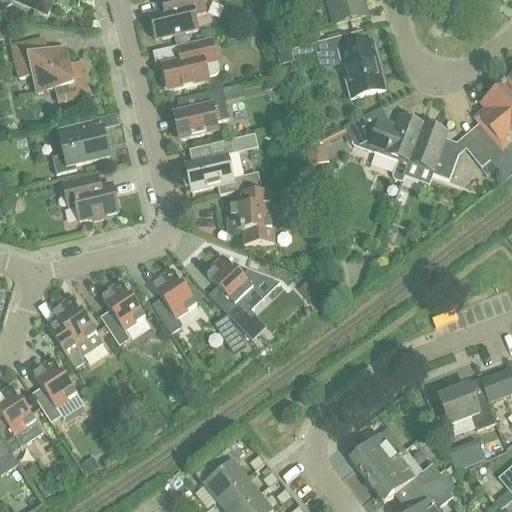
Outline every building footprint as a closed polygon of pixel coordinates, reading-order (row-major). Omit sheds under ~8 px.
[(46,15),(52,0),(12,0),(20,4),(46,15)] [(150,17),(156,42),(198,32),(194,18),(206,15),(201,0),(161,0),(164,13),(150,17)] [(328,0),(335,28),(367,20),(362,0),(328,0)] [(9,28),(0,27),(0,38),(8,39),(9,28)] [(345,77),(351,102),(386,93),(374,45),(358,49),(355,37),(281,56),(283,65),(293,62),(294,63),(322,56),(322,58),(339,54),(345,77)] [(179,63),(162,67),(168,93),(209,83),(208,79),(215,78),(217,76),(219,74),(219,71),(212,40),(176,48),(179,63)] [(44,41),(12,49),(19,81),(33,78),(37,95),(55,91),(58,105),(91,97),(83,65),(69,68),(67,59),(57,52),(48,55),(44,41)] [(511,77),(503,85),(504,86),(511,95),(511,77)] [(511,95),(504,86),(485,102),(495,113),(482,124),(479,127),(495,170),(498,167),(501,171),(502,187),(511,179),(511,95)] [(225,104),(220,106),(217,93),(177,102),(180,114),(173,116),(179,142),(218,133),(216,125),(229,122),(225,104)] [(402,184),(410,164),(423,127),(401,119),(396,131),(383,126),(384,121),(380,112),(382,111),(382,110),(344,130),(353,149),(357,148),(368,152),(367,154),(386,161),(386,159),(401,165),(394,182),(402,184)] [(424,125),(423,127),(410,164),(432,172),(430,176),(449,183),(463,147),(456,145),(445,141),(448,134),(424,125)] [(64,157),(52,160),(56,177),(77,172),(76,168),(110,160),(103,130),(95,132),(93,126),(58,134),(64,157)] [(479,127),(461,142),(468,150),(489,175),(495,170),(479,127)] [(254,176),(233,181),(227,158),(235,156),(232,142),(207,148),(210,161),(185,167),(192,194),(220,188),(222,197),(220,197),(220,198),(261,189),(261,188),(257,188),(254,176)] [(320,142),(305,150),(311,169),(320,167),(316,154),(323,152),(322,148),(320,142)] [(105,217),(118,214),(112,187),(95,191),(92,179),(63,186),(66,199),(73,197),(79,223),(92,220),(93,224),(106,221),(105,217)] [(237,195),(237,208),(230,209),(231,218),(227,218),(228,234),(243,233),(244,248),(275,246),(274,232),(273,232),(271,210),(288,209),(288,192),(237,195)] [(213,272),(207,279),(224,297),(215,305),(232,323),(252,344),(262,334),(247,318),(264,302),(253,291),(264,280),(247,273),(247,274),(242,279),(223,258),(211,269),(213,272)] [(161,283),(153,288),(167,309),(157,316),(171,337),(182,330),(177,322),(197,308),(173,271),(159,280),(161,283)] [(116,321),(105,328),(119,349),(130,342),(126,334),(146,320),(121,283),(108,292),(110,295),(102,300),(116,321)] [(64,311),(44,324),(56,344),(75,372),(86,364),(83,360),(103,347),(96,336),(72,299),(61,306),(64,311)] [(246,348),(239,338),(227,346),(234,356),(246,348)] [(39,369),(41,372),(33,377),(47,398),(37,405),(51,426),(62,419),(57,411),(77,397),(53,360),(39,369)] [(485,395),(511,384),(511,371),(481,383),(485,395)] [(511,396),(511,384),(485,395),(487,400),(488,405),(511,396)] [(0,438),(12,457),(23,449),(15,438),(36,425),(11,387),(0,394),(0,416),(6,426),(0,429),(0,438)] [(478,434),(496,428),(488,405),(487,400),(475,405),(469,388),(438,399),(449,429),(473,420),(478,434)] [(366,484),(397,460),(405,453),(387,431),(349,462),(366,484)] [(12,457),(0,438),(0,461),(1,463),(12,457)] [(218,504),(246,481),(233,464),(242,456),(233,445),(195,476),(218,504)] [(397,460),(366,484),(384,506),(394,498),(401,507),(398,510),(399,510),(440,477),(432,467),(414,482),(397,460)] [(509,494),(511,490),(511,468),(498,482),(508,492),(509,494)] [(440,477),(399,510),(400,511),(438,511),(454,500),(454,483),(446,473),(440,477)] [(272,476),(263,483),(269,491),(278,483),(272,476)] [(242,511),(260,498),(246,481),(218,504),(223,511),(242,511)] [(511,490),(509,494),(508,492),(494,504),(501,511),(502,511),(509,507),(507,505),(511,501),(511,490)] [(291,500),(285,493),(276,500),(282,507),(291,500)] [(242,511),(271,511),(260,498),(242,511)]
